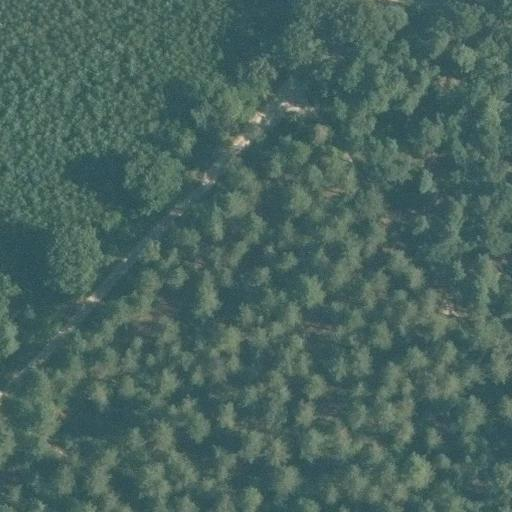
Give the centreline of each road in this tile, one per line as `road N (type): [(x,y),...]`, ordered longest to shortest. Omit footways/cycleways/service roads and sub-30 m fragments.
road 1 (track): [(390,0),(0,406)]
road 2 (track): [(511,362),(438,310),(295,99)]
road 3 (track): [(6,399),(143,511)]
